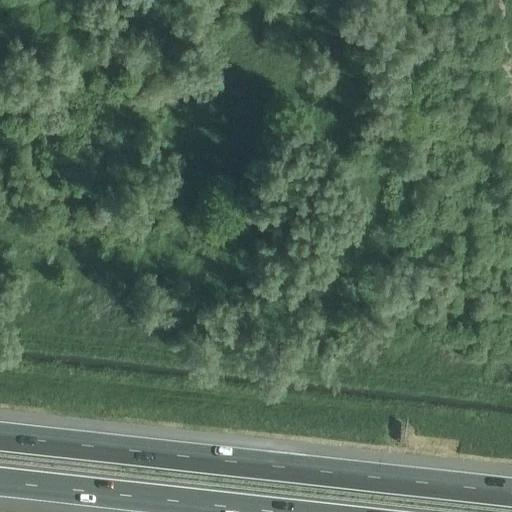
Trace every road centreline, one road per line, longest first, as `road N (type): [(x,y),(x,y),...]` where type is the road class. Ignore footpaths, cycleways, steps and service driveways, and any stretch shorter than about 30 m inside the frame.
road 1 (motorway): [(511,492),(0,437)]
road 2 (motorway): [(0,481),(279,511)]
